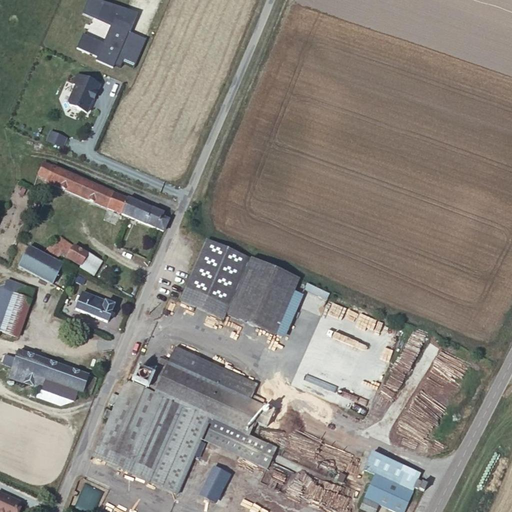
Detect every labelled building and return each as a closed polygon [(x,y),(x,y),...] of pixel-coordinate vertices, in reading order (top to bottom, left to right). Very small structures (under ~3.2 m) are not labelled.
[(138,17),(97,0),(87,0),(82,14),(110,26),(104,42),(83,34),(77,49),(97,58),(95,61),(113,68),(114,66),(120,68),(122,62),(134,67),(146,39),(131,32),(138,17)] [(101,84),(76,74),(72,85),(76,86),(68,106),(89,114),(101,84)] [(67,139),(51,132),(47,142),(63,148),(67,139)] [(166,214),(45,164),(41,174),(51,178),(48,186),(164,234),(169,224),(164,221),(166,214)] [(50,237),(46,244),(55,254),(57,256),(63,246),(50,237)] [(244,259),(205,242),(180,300),(220,317),(244,259)] [(55,254),(46,244),(42,247),(51,257),(55,254)] [(57,263),(24,245),(13,265),(46,284),(57,263)] [(63,245),(63,246),(57,256),(73,264),(79,254),(63,245)] [(80,253),(79,254),(73,264),(72,266),(86,276),(94,261),(80,253)] [(272,333),(294,280),(249,261),(226,313),(272,333)] [(11,286),(8,296),(22,301),(25,291),(11,286)] [(307,286),(304,293),(326,303),(329,296),(307,286)] [(0,319),(8,296),(0,293),(0,319)] [(94,305),(96,298),(86,295),(83,302),(76,299),(75,305),(78,306),(75,315),(107,327),(111,312),(94,305)] [(8,296),(0,319),(15,325),(22,301),(8,296)] [(114,304),(96,298),(94,305),(111,312),(111,311),(114,304)] [(15,325),(0,319),(0,334),(11,338),(15,325)] [(175,341),(169,355),(261,396),(262,392),(254,389),(258,379),(175,341)] [(17,353),(8,380),(40,392),(44,382),(81,396),(87,378),(17,353)] [(261,396),(169,355),(168,360),(259,400),(261,396)] [(154,390),(168,360),(158,356),(145,386),(154,390)] [(345,389),(351,365),(320,358),(314,382),(345,389)] [(259,400),(168,360),(154,390),(171,397),(208,414),(214,417),(245,431),(259,400)] [(171,397),(154,390),(145,386),(124,377),(91,453),(171,492),(208,414),(171,397)] [(263,402),(257,412),(268,416),(269,417),(275,409),(263,402)] [(268,416),(257,412),(254,419),(265,424),(268,416)] [(259,438),(245,431),(214,417),(207,429),(253,451),(259,438)] [(393,511),(395,511),(408,485),(412,477),(415,472),(368,451),(360,468),(371,473),(356,505),(369,511),(374,505),(393,511)] [(200,500),(219,507),(230,476),(211,469),(200,500)] [(412,477),(408,485),(420,490),(423,482),(412,477)] [(0,511),(12,511),(17,502),(17,501),(0,493),(0,511)]
